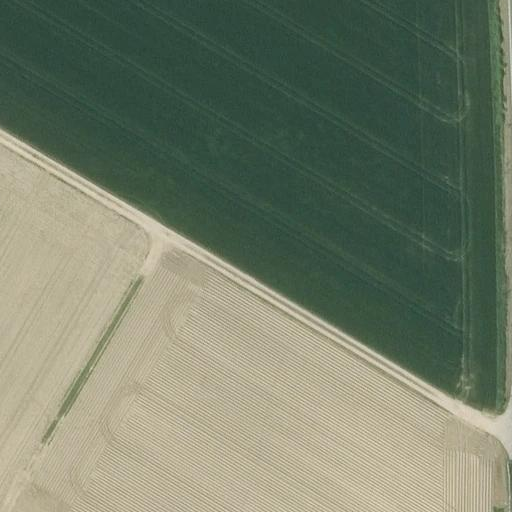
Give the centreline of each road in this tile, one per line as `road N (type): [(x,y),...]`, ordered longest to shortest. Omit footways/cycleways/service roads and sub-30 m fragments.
road 1 (track): [(0,138),(511,440)]
road 2 (track): [(164,236),(1,511)]
